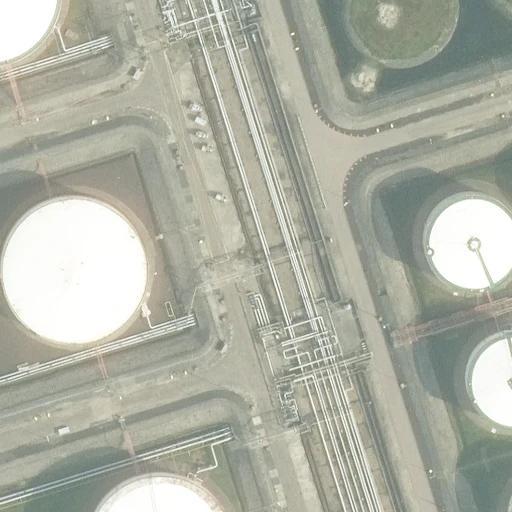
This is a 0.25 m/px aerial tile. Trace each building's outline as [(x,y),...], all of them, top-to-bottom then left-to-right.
[(60,0),(0,0),(0,61),(1,62),(12,58),(23,54),(32,48),(41,40),(48,31),(54,22),(58,11),(60,0)] [(511,201),(508,196),(502,190),(493,185),(481,180),(473,179),(460,180),(453,182),(444,186),(435,192),(429,199),(422,210),(419,221),(418,230),(419,239),(421,248),(425,256),(431,265),(438,271),(446,276),(458,281),(467,282),(478,281),(487,279),(496,275),(504,269),(511,262),(511,259),(511,201)] [(150,278),(151,266),(150,255),(148,243),(143,233),(137,223),(130,214),(121,206),(112,200),(101,195),(90,192),(78,191),(67,191),(56,193),(45,197),(35,203),(25,210),(17,218),(11,228),(6,238),(2,249),(0,260),(0,272),(2,283),(6,294),(11,305),(17,314),(25,322),(35,329),(45,335),(56,339),(67,341),(79,341),(90,340),(101,337),(112,332),(121,326),(130,318),(137,309),(143,299),(148,289),(150,278)] [(511,317),(504,318),(494,321),(486,325),(478,331),(472,338),(466,347),(463,357),(462,367),(462,377),(465,387),(470,396),(476,404),(482,409),(492,415),(500,418),(511,419),(511,317)] [(227,511),(221,502),(215,493),(206,486),(197,480),(187,475),(177,471),(166,470),(155,470),(144,471),(133,475),(123,479),(114,486),(106,493),(99,502),(94,511),(93,511),(227,511)]
